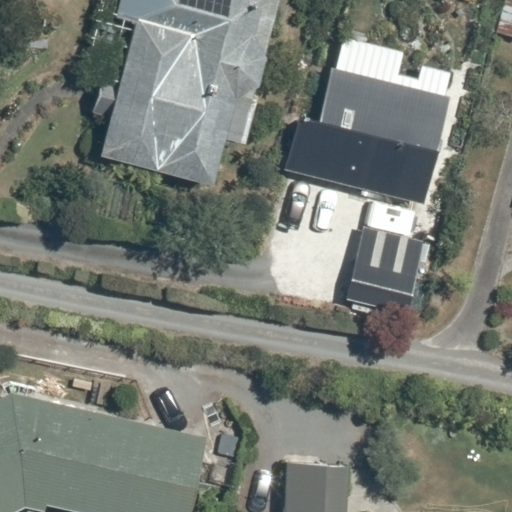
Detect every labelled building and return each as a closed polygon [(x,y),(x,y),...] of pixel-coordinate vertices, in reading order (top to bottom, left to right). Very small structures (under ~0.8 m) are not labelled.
[(279,0),(121,0),(117,16),(136,21),(99,155),(209,184),(232,100),(258,85),(267,56),(264,56),(279,0)] [(298,116),(285,171),(425,204),(438,150),(451,96),(332,67),(319,121),(298,116)] [(365,227),(347,299),(407,314),(424,242),(365,227)] [(0,511),(12,511),(23,507),(44,511),(46,502),(86,511),(188,511),(208,437),(13,388),(0,394),(0,511)] [(346,511),(349,467),(287,463),(284,511),(346,511)]
